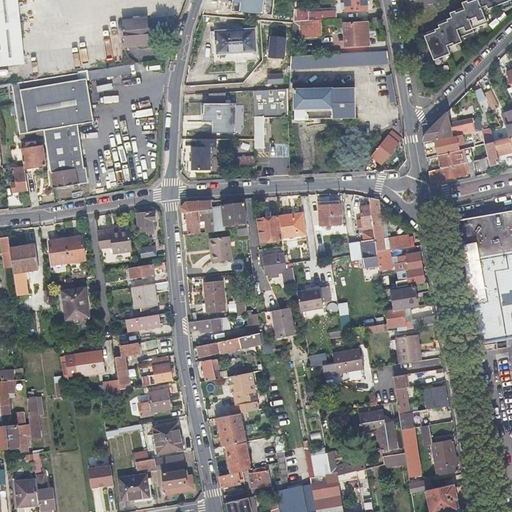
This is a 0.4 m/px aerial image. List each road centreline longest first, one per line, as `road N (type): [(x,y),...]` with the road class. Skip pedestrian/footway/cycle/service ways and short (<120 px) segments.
road 1 (tertiary): [(412,192),(478,511)]
road 2 (tertiary): [(214,507),(184,362),(171,191)]
road 3 (residential): [(171,191),(378,183),(412,192)]
road 4 (tertiary): [(171,191),(173,87),(197,0)]
road 5 (residential): [(171,191),(0,219)]
road 6 (residential): [(409,133),(511,31)]
road 7 (tertiary): [(386,0),(409,133)]
